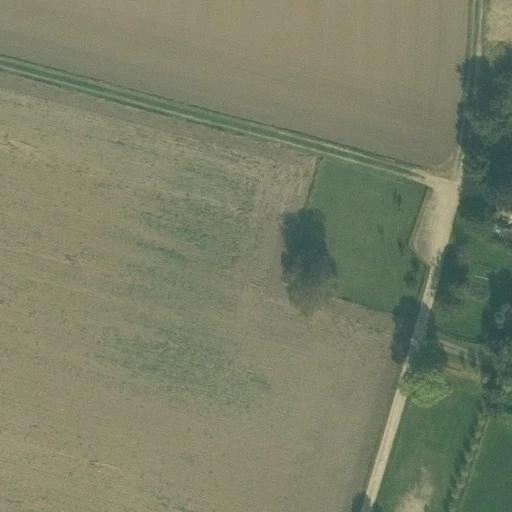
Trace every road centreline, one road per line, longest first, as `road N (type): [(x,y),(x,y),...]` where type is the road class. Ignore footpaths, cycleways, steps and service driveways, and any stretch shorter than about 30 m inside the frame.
road 1 (track): [(0,61),(461,180)]
road 2 (residential): [(363,511),(461,180)]
road 3 (track): [(461,180),(481,0)]
